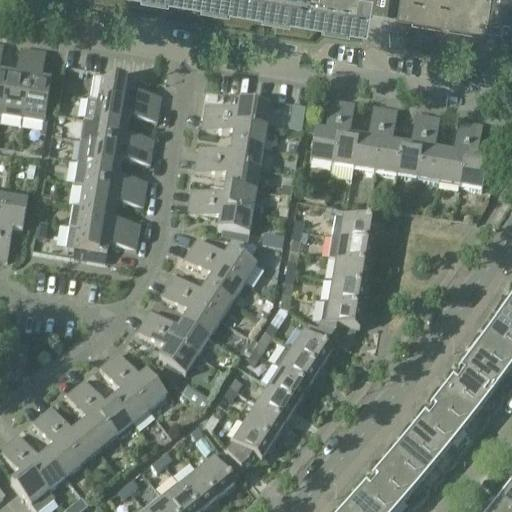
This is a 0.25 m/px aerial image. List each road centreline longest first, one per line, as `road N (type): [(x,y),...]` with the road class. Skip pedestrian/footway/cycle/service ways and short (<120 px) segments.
road 1 (tertiary): [(292,511),(428,350),(511,228)]
road 2 (residential): [(511,103),(188,50)]
road 3 (residential): [(117,319),(153,259),(188,50)]
road 4 (residential): [(188,50),(18,21)]
road 5 (residential): [(0,420),(117,319)]
road 6 (residential): [(117,319),(25,304),(0,286)]
